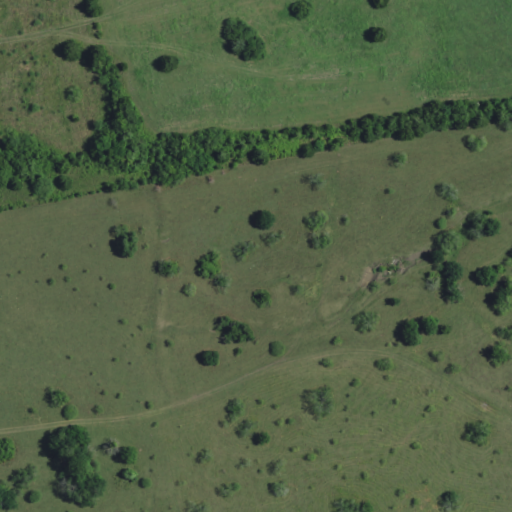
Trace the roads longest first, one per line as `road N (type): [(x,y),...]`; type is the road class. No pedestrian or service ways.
road 1 (track): [(50,32),(136,42),(274,74),(319,75),(511,46)]
road 2 (track): [(0,44),(172,0)]
